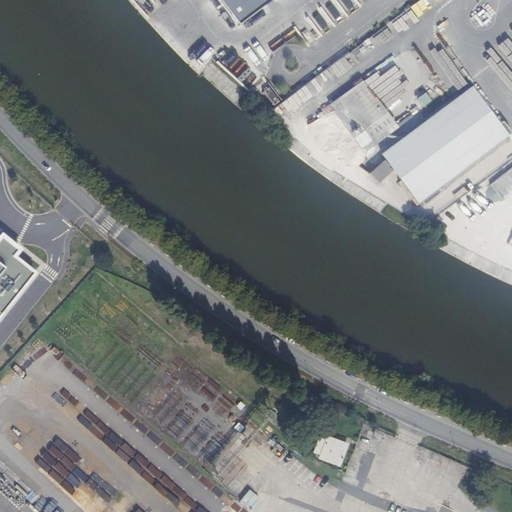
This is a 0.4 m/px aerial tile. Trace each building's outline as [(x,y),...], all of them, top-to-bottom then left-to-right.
[(220,0),(239,25),(272,0),(220,0)] [(330,103),(365,151),(398,129),(362,80),(347,91),(330,103)] [(440,190),(511,137),(510,137),(511,135),(511,130),(507,125),(506,125),(503,127),(473,87),(383,154),(387,160),(369,175),(379,183),(394,169),(420,204),(423,202),(426,206),(427,206),(443,194),(443,193),(440,190)] [(272,95),(268,101),(271,103),(273,105),(277,100),(272,95)] [(511,167),(491,185),(504,200),(511,192),(511,167)] [(0,311),(37,266),(0,236),(0,311)] [(151,511),(114,476),(101,489),(41,432),(23,451),(86,511),(151,511)] [(346,447),(336,443),(335,444),(326,441),(319,459),(339,467),(346,447)] [(238,501),(247,508),(257,497),(249,489),(238,501)]
